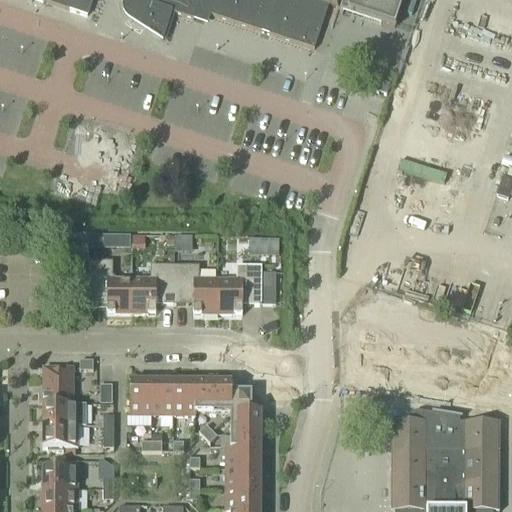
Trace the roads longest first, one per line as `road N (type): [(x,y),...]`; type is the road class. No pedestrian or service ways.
road 1 (residential): [(320,368),(279,367),(231,346),(16,345)]
road 2 (unknown): [(352,135),(359,119),(349,89),(193,43),(149,69)]
road 3 (residential): [(299,511),(320,368)]
road 4 (unclassified): [(320,368),(317,242)]
